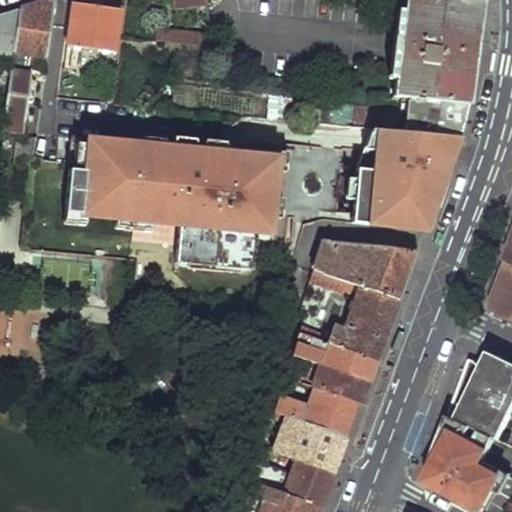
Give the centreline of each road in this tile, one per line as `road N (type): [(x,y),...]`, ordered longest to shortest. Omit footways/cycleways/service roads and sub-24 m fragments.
road 1 (primary): [(511,50),(441,304)]
road 2 (primary): [(375,479),(441,304)]
road 3 (primary): [(441,304),(511,158)]
